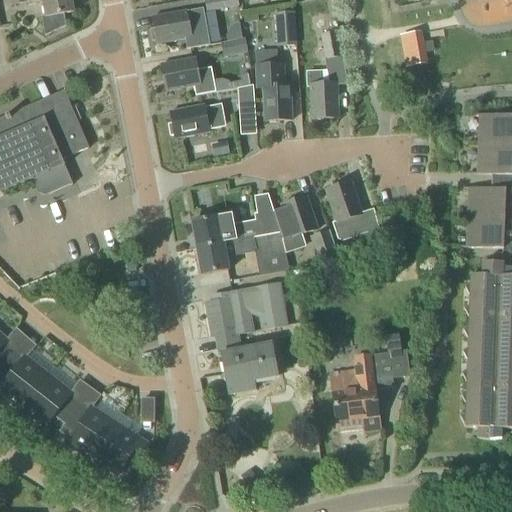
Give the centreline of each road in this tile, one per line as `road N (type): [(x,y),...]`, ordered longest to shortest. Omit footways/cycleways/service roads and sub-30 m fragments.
road 1 (residential): [(147,511),(187,427),(145,190)]
road 2 (residential): [(391,185),(391,151),(357,149),(145,190)]
road 3 (residential): [(511,496),(419,495),(330,511)]
road 4 (residential): [(145,190),(117,36)]
road 5 (residential): [(0,86),(117,36)]
